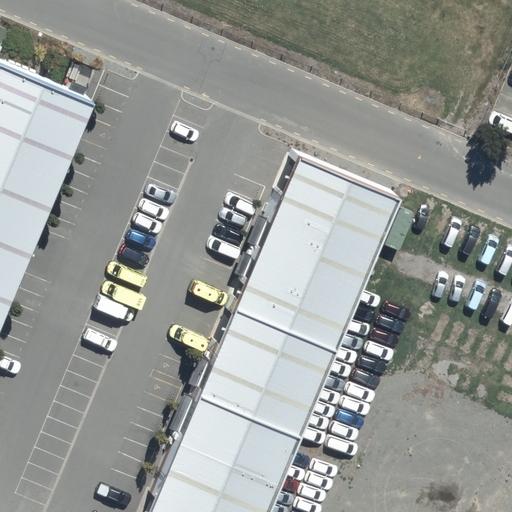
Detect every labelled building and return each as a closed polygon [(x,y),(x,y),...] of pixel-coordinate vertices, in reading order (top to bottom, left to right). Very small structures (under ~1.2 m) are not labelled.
[(500,15),(468,0),(443,0),(430,29),(446,36),(457,13),(492,31),(500,15)] [(425,29),(409,22),(392,58),(407,66),(425,29)] [(507,57),(490,50),(475,88),(490,95),(507,57)] [(0,340),(100,103),(0,61),(0,340)] [(267,511),(399,200),(297,157),(147,511),(267,511)]
